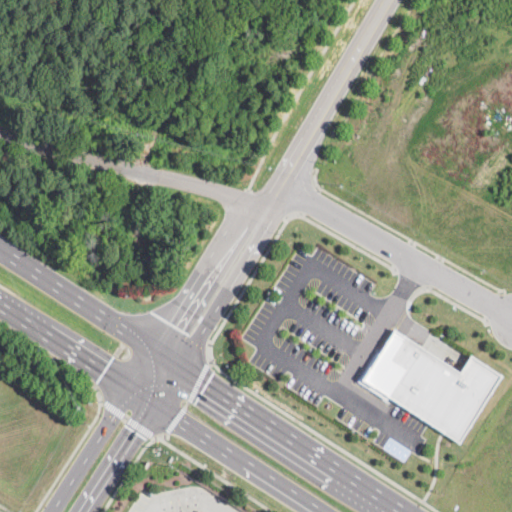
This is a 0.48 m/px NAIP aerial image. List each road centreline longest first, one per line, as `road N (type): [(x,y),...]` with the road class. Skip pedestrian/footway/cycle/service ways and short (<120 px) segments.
road 1 (primary): [(404,511),(0,251)]
road 2 (primary): [(0,301),(323,511)]
road 3 (residential): [(0,132),(268,201)]
road 4 (residential): [(278,185),(511,316)]
road 5 (tertiary): [(268,201),(390,0)]
road 6 (tertiary): [(155,349),(50,511)]
road 7 (tertiary): [(268,201),(230,226),(155,349)]
road 8 (tertiary): [(178,365),(257,242),(268,201)]
road 9 (tertiary): [(151,403),(81,511)]
